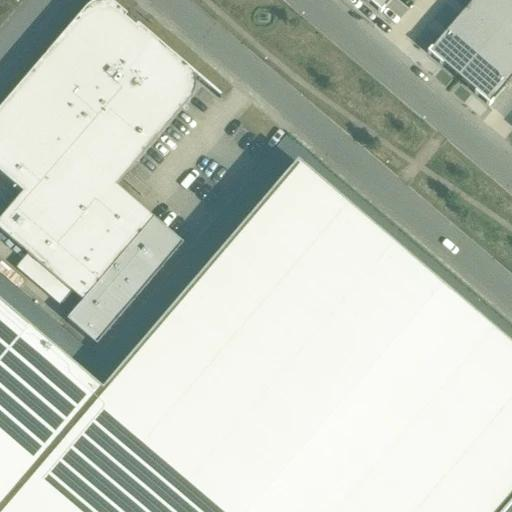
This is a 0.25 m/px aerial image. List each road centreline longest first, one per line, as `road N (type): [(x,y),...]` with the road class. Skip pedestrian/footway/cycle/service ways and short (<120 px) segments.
road 1 (unclassified): [(165,0),(511,298)]
road 2 (unclassified): [(511,178),(303,0)]
